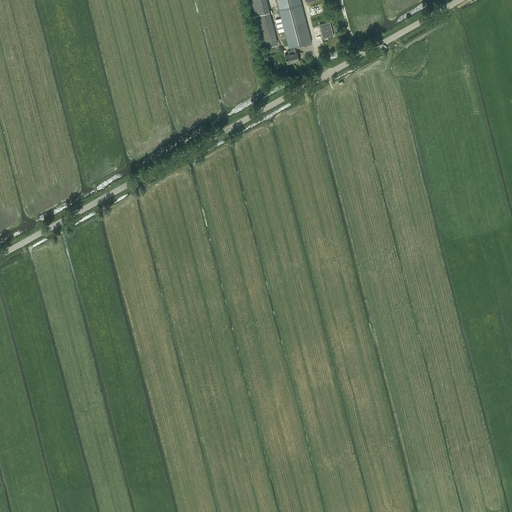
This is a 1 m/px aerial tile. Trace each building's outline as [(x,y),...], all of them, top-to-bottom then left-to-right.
[(289,48),(290,48),(294,46),(311,42),(301,4),(300,0),(276,0),(279,10),(289,48)] [(269,12),(255,15),(262,42),(263,46),(277,42),(269,12)] [(281,18),(275,19),(278,35),(285,33),(281,18)] [(330,22),(319,24),(323,38),(333,36),(330,22)] [(294,46),(290,48),(291,50),(288,51),(289,54),(285,55),(288,64),(299,61),(297,52),(296,52),(294,46)]
